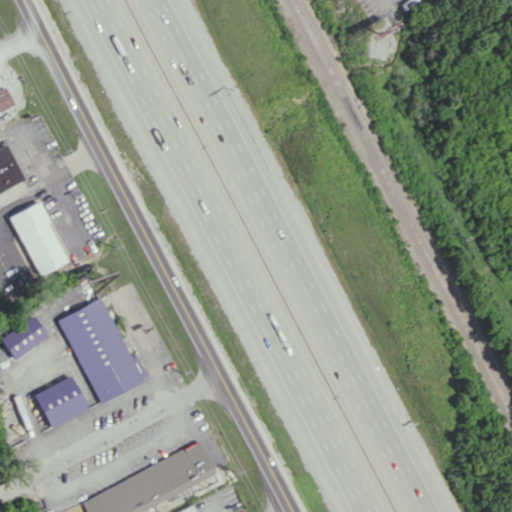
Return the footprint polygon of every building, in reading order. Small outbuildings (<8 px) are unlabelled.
[(3,86),(0,87),(0,109),(12,103),(3,86)] [(5,143),(0,145),(0,190),(24,177),(5,143)] [(7,216),(36,275),(65,261),(36,201),(7,216)] [(53,319),(97,297),(143,381),(97,401),(53,319)] [(30,315),(0,335),(0,342),(12,358),(45,335),(30,315)] [(68,374),(31,394),(47,426),(84,406),(68,374)] [(78,498),(84,511),(135,511),(213,476),(198,442),(78,498)] [(195,511),(190,502),(171,511),(195,511)]
